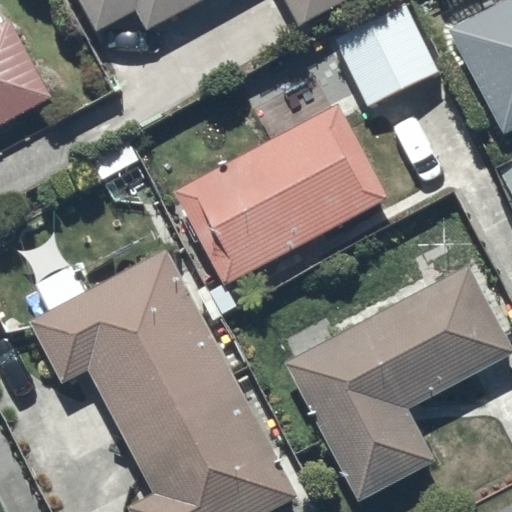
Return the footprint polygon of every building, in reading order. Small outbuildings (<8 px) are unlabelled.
[(84,0),(100,29),(140,8),(149,26),(198,0),(289,0),(300,21),(339,0),(84,0)] [(410,0),(407,0),(337,33),(370,102),(442,68),(410,0)] [(511,0),(495,0),(446,26),(502,132),(511,127),(511,0)] [(0,121),(55,93),(12,13),(6,17),(0,4),(0,121)] [(341,100),(178,184),(190,206),(183,210),(198,240),(204,237),(227,282),(391,197),(341,100)] [(264,511),(301,493),(170,245),(89,287),(54,221),(16,241),(51,307),(33,317),(66,379),(90,367),(154,489),(130,501),(135,511),(264,511)] [(511,341),(469,262),(335,334),(326,317),(282,341),(290,357),(286,359),(360,497),(437,456),(411,408),(511,352),(511,341)]
